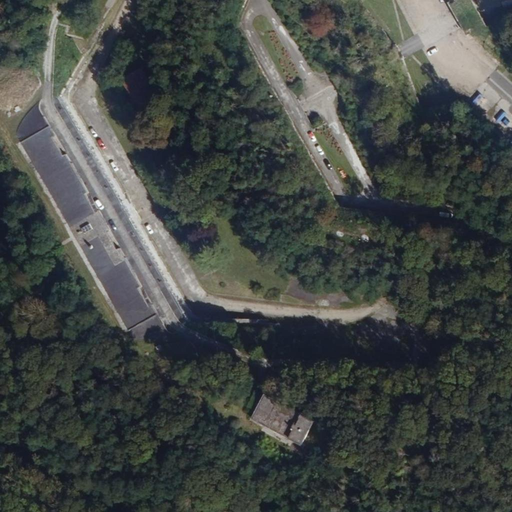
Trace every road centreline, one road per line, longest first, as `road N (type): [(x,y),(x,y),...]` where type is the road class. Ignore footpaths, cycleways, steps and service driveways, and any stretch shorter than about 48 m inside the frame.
road 1 (unknown): [(284,395),(265,377),(285,323),(379,333),(389,329),(387,320),(184,284),(79,90),(128,0)]
road 2 (unknown): [(482,239),(449,215),(361,192),(260,18),(266,0)]
road 3 (unknown): [(62,0),(50,93),(167,302)]
